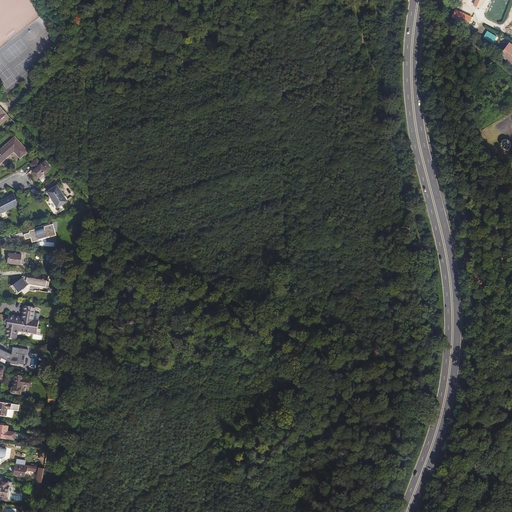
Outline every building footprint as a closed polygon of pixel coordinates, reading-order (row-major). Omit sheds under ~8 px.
[(455,10),(451,16),(468,25),(471,18),(455,10)] [(493,44),(497,37),(486,31),(482,37),(493,44)] [(511,46),(506,43),(497,55),(511,66),(511,46)] [(0,124),(9,116),(8,114),(0,106),(0,124)] [(511,140),(511,139),(511,120),(502,116),(492,120),(488,130),(492,140),(502,144),(504,144),(511,140)] [(0,150),(0,163),(14,151),(20,158),(27,152),(14,138),(0,150)] [(32,172),(38,178),(50,167),(45,161),(42,164),(37,159),(31,164),(35,170),(32,172)] [(47,191),(57,208),(68,201),(57,185),(47,191)] [(0,200),(0,211),(17,203),(14,195),(0,200)] [(29,230),(32,242),(39,240),(38,237),(52,233),(49,224),(29,230)] [(11,253),(9,263),(21,264),(22,255),(11,253)] [(28,271),(27,276),(47,279),(48,274),(28,271)] [(25,276),(15,283),(20,291),(30,284),(46,286),(47,279),(27,276),(25,276)] [(20,291),(15,283),(11,286),(16,294),(20,291)] [(7,328),(6,336),(17,338),(18,330),(37,333),(39,320),(33,319),(35,307),(25,305),(23,317),(9,315),(7,328)] [(0,350),(0,358),(9,363),(17,364),(18,354),(26,355),(27,350),(12,348),(11,356),(0,350)] [(12,387),(11,393),(21,394),(23,383),(28,384),(29,380),(25,379),(25,377),(15,375),(14,382),(13,382),(12,387)] [(49,401),(56,402),(57,391),(50,390),(49,401)] [(0,401),(0,414),(14,417),(15,410),(19,410),(20,404),(0,401)] [(0,424),(0,437),(14,439),(15,432),(7,431),(8,426),(6,426),(6,425),(5,425),(4,425),(5,423),(1,423),(1,425),(0,424)] [(13,461),(13,463),(15,463),(26,465),(27,462),(18,461),(19,457),(14,456),(15,448),(3,446),(0,459),(13,461)] [(37,482),(38,482),(42,483),(45,468),(26,465),(15,463),(14,473),(15,474),(23,476),(26,474),(27,471),(29,469),(32,469),(33,471),(39,472),(37,482)] [(0,498),(8,500),(10,487),(11,487),(12,482),(3,480),(2,485),(0,484),(0,498)]
